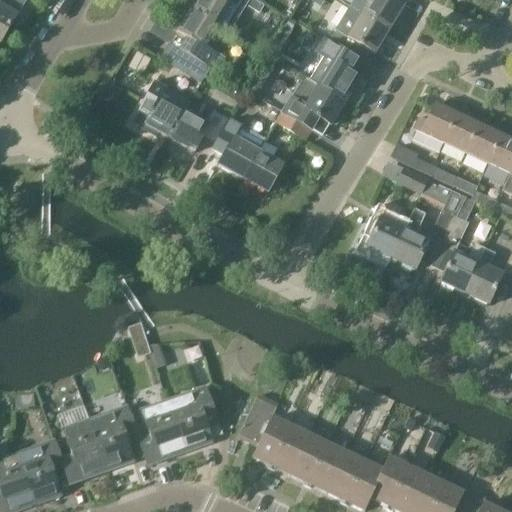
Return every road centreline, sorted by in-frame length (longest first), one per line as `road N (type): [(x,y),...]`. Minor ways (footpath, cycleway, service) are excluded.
road 1 (residential): [(280,286),(401,76),(433,51),(480,75)]
road 2 (unclassified): [(280,286),(3,125)]
road 3 (unclassified): [(511,394),(280,286)]
